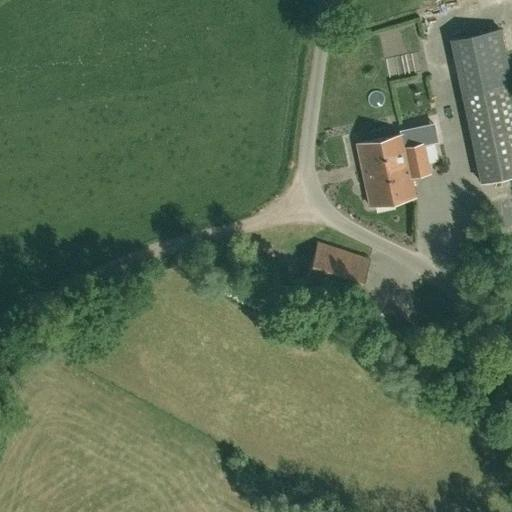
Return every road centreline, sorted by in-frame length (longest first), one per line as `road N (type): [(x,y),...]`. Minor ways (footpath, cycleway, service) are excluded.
road 1 (unclassified): [(511,356),(434,279),(310,194),(304,157),(323,0)]
road 2 (track): [(0,358),(48,310),(155,254),(310,194)]
